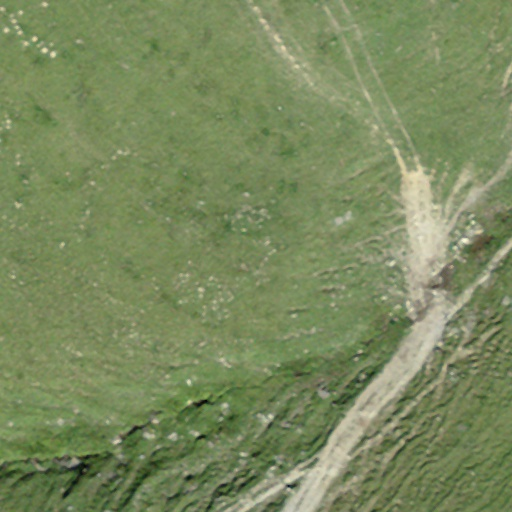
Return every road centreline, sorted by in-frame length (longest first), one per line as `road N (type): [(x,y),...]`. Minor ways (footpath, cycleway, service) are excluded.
road 1 (track): [(251,0),(333,100),(392,142),(422,207),(422,347)]
road 2 (track): [(320,470),(422,347)]
